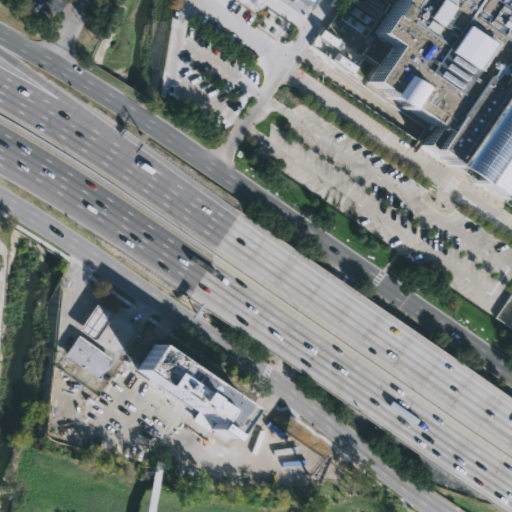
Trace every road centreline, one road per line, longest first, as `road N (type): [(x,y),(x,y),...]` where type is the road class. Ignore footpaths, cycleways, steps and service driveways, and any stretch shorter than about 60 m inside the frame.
road 1 (secondary): [(511,372),(174,139),(0,33)]
road 2 (secondary): [(0,196),(449,511)]
road 3 (motorway): [(203,273),(511,484)]
road 4 (motorway): [(511,428),(232,235)]
road 5 (motorway): [(205,215),(162,173),(0,54)]
road 6 (motorway): [(205,215),(0,90)]
road 7 (motorway): [(0,145),(135,228)]
road 8 (motorway): [(0,163),(135,228)]
road 9 (secondary): [(348,260),(276,384)]
